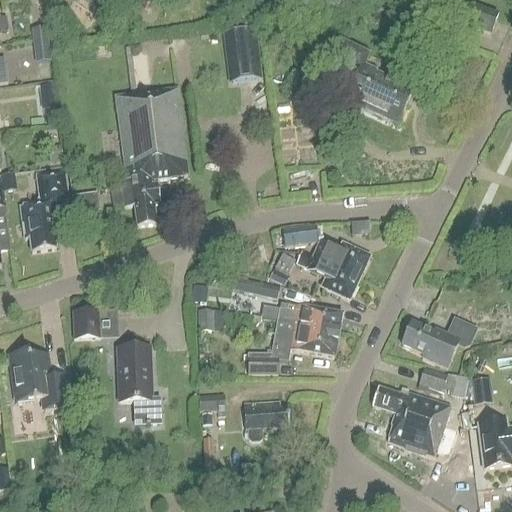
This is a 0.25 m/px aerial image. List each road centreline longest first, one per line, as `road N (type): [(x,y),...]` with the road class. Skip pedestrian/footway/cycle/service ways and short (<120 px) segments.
road 1 (residential): [(0,304),(250,229),(401,209),(435,216)]
road 2 (tertiary): [(339,465),(335,420),(435,216)]
road 3 (tertiary): [(435,216),(511,67)]
